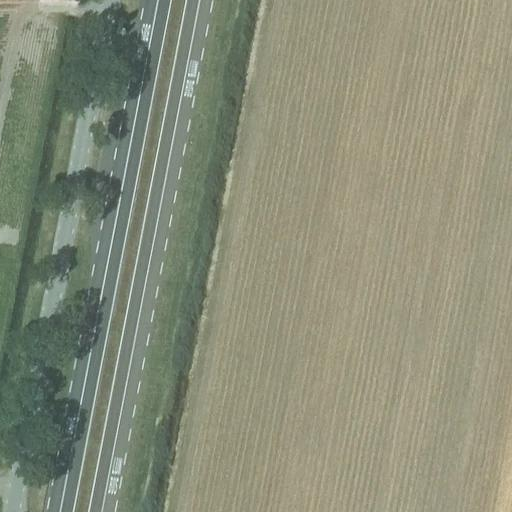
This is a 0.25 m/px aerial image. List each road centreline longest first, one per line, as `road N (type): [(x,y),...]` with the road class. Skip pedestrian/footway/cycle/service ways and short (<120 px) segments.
road 1 (unclassified): [(4,511),(104,0)]
road 2 (primary): [(100,511),(196,0)]
road 3 (primary): [(154,0),(59,511)]
